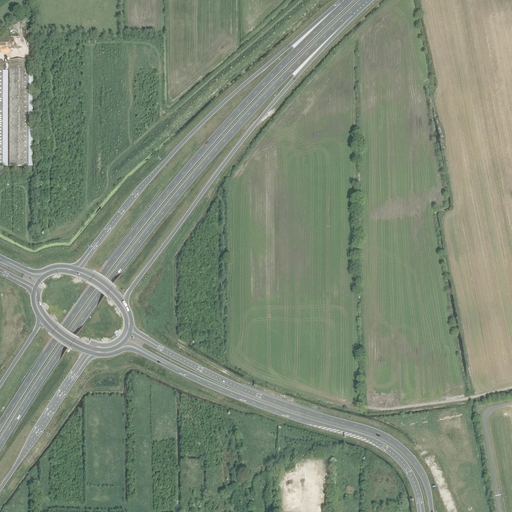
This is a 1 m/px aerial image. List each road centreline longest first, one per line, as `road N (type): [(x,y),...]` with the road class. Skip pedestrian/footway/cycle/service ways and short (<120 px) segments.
road 1 (trunk): [(0,444),(154,223),(349,12)]
road 2 (trunk): [(342,5),(144,219),(0,426)]
road 3 (trunk): [(126,306),(131,287),(232,152),(349,12)]
road 4 (trunk): [(342,5),(216,108),(96,246)]
road 5 (primary): [(431,511),(421,472),(387,438),(245,390),(163,350)]
road 6 (primary): [(166,364),(383,446),(409,472),(420,511)]
road 7 (trunk): [(0,487),(69,381)]
